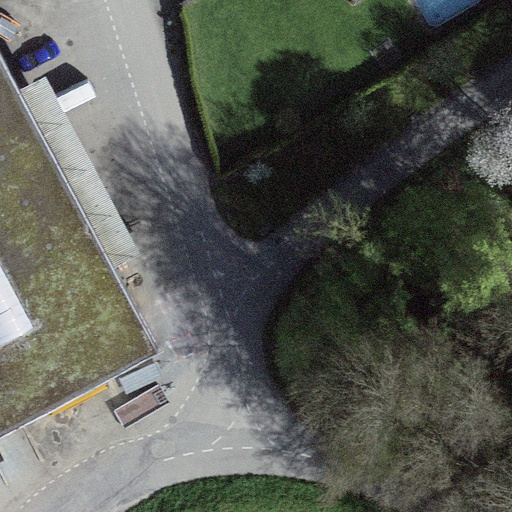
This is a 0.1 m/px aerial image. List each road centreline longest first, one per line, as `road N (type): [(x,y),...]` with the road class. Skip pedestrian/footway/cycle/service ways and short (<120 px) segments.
road 1 (unclassified): [(244,424),(227,288),(127,0)]
road 2 (unclassified): [(440,511),(327,454),(244,424)]
road 3 (unclassified): [(74,511),(117,478),(244,424)]
